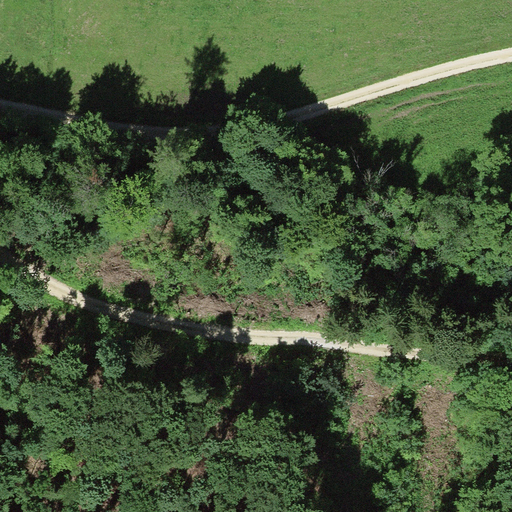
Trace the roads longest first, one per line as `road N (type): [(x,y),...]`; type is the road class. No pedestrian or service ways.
road 1 (track): [(511,361),(182,329),(83,304),(0,259)]
road 2 (track): [(0,105),(185,136),(284,120),(511,57)]
